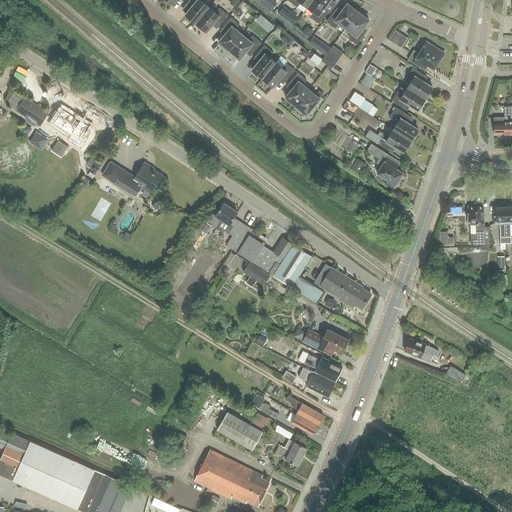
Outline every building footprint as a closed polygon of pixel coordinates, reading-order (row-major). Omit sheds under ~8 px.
[(193,6),(185,15),(196,24),(209,8),(203,2),(204,0),(190,0),(188,2),(193,6)] [(272,0),(261,0),(260,1),(273,11),(278,4),(272,0)] [(313,0),(307,8),(314,13),(311,18),(320,24),(329,12),(324,9),(330,0),(313,0)] [(335,10),(326,22),(335,29),(339,24),(346,29),(358,12),(347,4),(340,13),(335,10)] [(209,8),(196,24),(206,32),(214,23),(219,27),(228,16),(219,8),(216,13),(209,8)] [(282,19),(286,14),(281,10),(277,15),(282,19)] [(357,45),(364,35),(360,32),(369,20),(368,19),(358,12),(346,29),(352,34),(349,39),(357,45)] [(226,33),(219,43),(229,51),(242,35),(236,30),(240,25),(231,18),(222,30),(226,33)] [(269,21),(263,28),(270,33),(275,27),(269,21)] [(307,26),(302,33),(309,38),(314,31),(307,26)] [(286,33),(285,34),(291,39),(287,45),(289,46),(294,39),(286,33)] [(242,35),(229,51),(240,60),(248,51),(252,55),(262,43),(253,36),(249,41),(242,35)] [(325,55),(330,50),(312,37),(308,43),(325,55)] [(426,42),(418,54),(414,51),(408,60),(419,67),(422,62),(434,70),(444,53),(426,42)] [(260,61),(252,70),(263,79),(276,63),(269,58),(273,53),(265,46),(255,57),(260,61)] [(329,51),(339,58),(343,53),(333,46),(329,51)] [(304,49),(300,54),(305,58),(309,53),(304,49)] [(336,63),(339,58),(329,51),(326,56),(336,63)] [(326,56),(322,61),(332,68),(336,63),(326,56)] [(276,63),(263,79),(273,88),(281,78),(285,82),(295,71),(286,64),(282,68),(276,63)] [(373,74),(378,67),(373,64),(362,81),(372,87),(378,78),(373,74)] [(374,74),(379,77),(383,71),(378,68),(374,74)] [(427,100),(431,94),(429,93),(432,87),(422,81),(425,76),(413,68),(407,77),(412,81),(407,88),(425,99),(427,100)] [(293,89),(285,98),(296,106),(309,90),(303,85),(307,80),(298,73),(288,85),(293,89)] [(423,106),(427,100),(425,99),(407,88),(398,105),(405,109),(407,105),(418,110),(421,105),(423,106)] [(309,90),(296,106),(306,115),(324,94),(320,91),(316,96),(309,90)] [(13,95),(7,104),(17,110),(16,112),(28,119),(28,121),(30,122),(29,122),(34,125),(36,123),(40,126),(48,114),(32,103),(31,104),(25,100),(24,100),(23,101),(13,95)] [(359,107),(358,107),(367,113),(372,106),(372,105),(364,100),(363,99),(359,107)] [(494,134),(511,134),(510,117),(510,106),(504,107),(504,118),(494,118),(494,134)] [(413,142),(417,136),(415,135),(418,130),(408,123),(412,118),(396,108),(390,118),(398,123),(393,130),(413,142)] [(0,127),(1,127),(2,127),(3,127),(4,126),(5,126),(6,125),(7,124),(8,123),(8,122),(6,113),(2,114),(1,110),(0,110),(0,127)] [(63,111),(53,127),(74,141),(70,147),(86,157),(94,144),(86,140),(93,130),(63,111)] [(369,130),(365,136),(376,143),(383,133),(380,132),(378,135),(369,130)] [(413,142),(393,130),(389,137),(384,134),(378,143),(390,151),(394,146),(404,153),(407,147),(409,149),(413,142)] [(397,160),(372,144),(367,151),(380,159),(377,163),(382,166),(377,174),(388,181),(385,185),(392,189),(396,184),(397,185),(401,180),(399,179),(403,173),(393,167),(397,160)] [(357,158),(350,168),(360,175),(366,165),(357,158)] [(90,159),(86,164),(93,169),(97,163),(90,159)] [(123,169),(114,183),(136,196),(141,187),(152,194),(163,176),(144,164),(134,179),(122,171),(123,170),(123,169)] [(86,178),(82,183),(87,187),(91,181),(86,178)] [(234,218),(238,213),(223,203),(215,216),(213,214),(202,231),(207,234),(212,226),(223,233),(224,231),(233,237),(236,232),(242,223),(234,218)] [(469,224),(469,225),(476,225),(476,232),(476,234),(470,234),(470,245),(490,244),(489,227),(484,227),(484,224),(484,215),(483,215),(483,207),(469,207),(469,210),(468,210),(469,224)] [(500,244),(506,244),(505,207),(494,207),(494,224),(500,224),(500,228),(500,244)] [(268,239),(253,229),(247,238),(237,252),(268,272),(275,261),(281,264),(293,245),(283,238),(273,252),(264,246),(268,239)] [(237,252),(247,238),(236,232),(233,237),(227,245),(237,252)] [(291,288),(299,276),(312,257),(293,245),(281,264),(280,265),(273,276),(291,288)] [(249,262),(242,272),(264,286),(270,276),(249,262)] [(269,273),(273,276),(280,265),(276,262),(269,273)] [(355,305),(362,310),(371,294),(362,289),(363,287),(331,268),(320,286),(354,307),(355,305)] [(257,315),(251,317),(253,323),(260,320),(257,315)] [(349,340),(327,330),(322,341),(318,340),(319,335),(308,330),(303,342),(331,356),(333,353),(341,357),(349,340)] [(260,335),(256,342),(263,346),(267,339),(260,335)] [(407,346),(405,351),(412,354),(412,355),(421,358),(431,362),(433,355),(437,357),(439,351),(435,350),(435,349),(426,346),(426,345),(409,339),(409,340),(408,341),(407,341),(406,342),(406,343),(406,344),(406,345),(406,346),(407,346)] [(315,371),(335,381),(342,367),(322,357),(320,361),(309,355),(305,363),(316,368),(315,371)] [(452,366),(446,376),(461,383),(466,375),(452,366)] [(307,386),(328,397),(335,383),(305,368),(301,378),(309,382),(307,386)] [(292,385),(296,378),(286,371),(282,378),(292,385)] [(257,394),(251,405),(259,409),(265,398),(257,394)] [(288,396),(286,400),(293,404),(292,407),(298,410),(297,413),(318,425),(323,416),(288,396)] [(278,414),(269,409),(270,406),(265,403),(261,411),(275,419),(278,414)] [(252,451),(263,432),(228,412),(217,431),(252,451)] [(295,416),(291,423),(312,435),(318,425),(297,413),(295,416)] [(278,425),(275,430),(290,439),(293,434),(278,425)] [(11,435),(0,430),(0,448),(4,450),(6,447),(24,455),(19,468),(13,481),(77,510),(95,470),(30,442),(11,434),(11,435)] [(279,446),(274,455),(279,458),(285,461),(286,460),(297,466),(306,448),(295,442),(295,443),(289,440),(285,448),(284,448),(279,446)] [(24,455),(6,447),(4,450),(1,458),(0,460),(19,468),(24,455)] [(270,483),(261,479),(263,476),(210,450),(195,481),(231,499),(232,496),(246,503),(247,501),(258,506),(270,483)] [(0,475),(13,481),(19,468),(0,460),(1,458),(0,457),(0,475)] [(95,470),(77,510),(82,511),(108,511),(122,482),(102,474),(95,470)] [(213,495),(210,500),(217,504),(220,499),(213,495)] [(154,497),(151,505),(157,507),(160,500),(154,497)]
